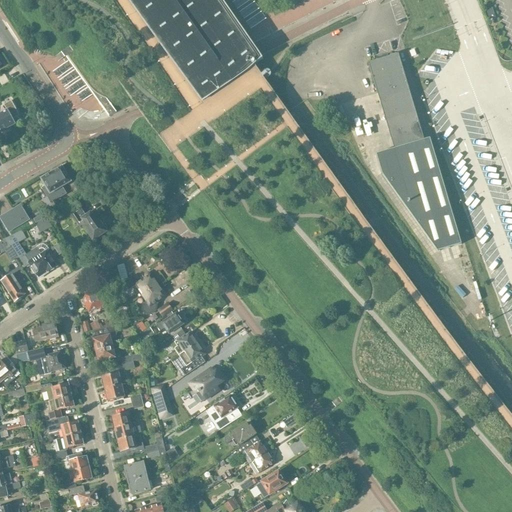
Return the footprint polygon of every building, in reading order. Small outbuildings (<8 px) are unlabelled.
[(257,63),(262,59),(243,32),(240,26),(221,0),(129,0),(175,64),(179,69),(202,101),(206,98),(210,95),(226,84),(230,82),(234,79),(237,77),(252,67),(252,66),(257,63)] [(489,19),(495,18),(492,8),(486,10),(489,19)] [(73,51),(66,56),(86,84),(96,99),(103,108),(109,116),(116,113),(116,112),(106,98),(122,87),(120,84),(112,73),(100,56),(88,40),(73,51)] [(462,245),(444,187),(430,139),(424,141),(398,54),(368,63),(394,150),(376,155),(382,175),(438,252),(462,245)] [(13,120),(20,116),(11,101),(3,105),(6,110),(0,113),(0,133),(16,125),(13,120)] [(66,194),(62,187),(70,182),(62,167),(41,179),(42,180),(46,186),(42,189),(51,203),(66,194)] [(18,206),(0,216),(0,217),(9,232),(27,221),(18,206)] [(87,216),(82,208),(72,215),(81,229),(84,227),(93,241),(107,231),(107,229),(107,227),(106,226),(105,225),(104,224),(102,224),(94,212),(87,216)] [(21,231),(7,238),(18,257),(24,253),(17,243),(25,238),(21,231)] [(11,262),(18,257),(7,238),(0,242),(0,254),(5,252),(11,262)] [(40,254),(37,249),(26,256),(29,261),(28,262),(39,278),(56,267),(45,250),(40,254)] [(143,294),(157,285),(148,273),(145,276),(146,278),(137,285),(131,276),(121,284),(123,294),(135,286),(138,290),(139,289),(143,294)] [(14,302),(22,297),(22,296),(25,294),(12,274),(1,282),(14,302)] [(157,285),(143,294),(144,295),(142,296),(146,303),(143,305),(142,310),(145,314),(150,315),(156,311),(156,306),(155,304),(165,296),(157,285)] [(91,291),(87,293),(83,302),(85,305),(86,305),(89,312),(105,305),(105,304),(110,301),(104,288),(99,290),(98,288),(91,291)] [(167,304),(157,311),(162,318),(172,311),(167,304)] [(173,316),(171,313),(155,324),(160,331),(165,328),(169,335),(184,325),(176,314),(173,316)] [(85,331),(91,330),(89,320),(83,322),(85,331)] [(40,342),(58,337),(54,324),(43,326),(44,328),(38,329),(38,331),(33,332),(35,340),(40,338),(40,342)] [(138,334),(144,331),(139,324),(134,327),(138,334)] [(94,351),(112,346),(111,340),(112,339),(114,339),(115,337),(115,336),(116,334),(116,332),(115,327),(95,332),(96,339),(93,340),(94,344),(92,344),(94,351)] [(141,343),(148,337),(147,336),(152,332),(149,328),(137,337),(141,343)] [(177,355),(177,356),(196,343),(189,333),(185,335),(181,330),(159,345),(163,351),(174,343),(176,347),(174,349),(174,350),(177,355)] [(19,355),(33,352),(31,346),(27,347),(26,341),(14,343),(16,356),(19,355)] [(185,367),(180,370),(185,376),(175,383),(184,376),(186,375),(205,362),(201,357),(204,354),(196,343),(177,356),(185,367)] [(112,346),(94,351),(96,358),(97,358),(98,362),(115,358),(112,346)] [(33,352),(19,355),(28,353),(30,362),(41,359),(45,375),(51,374),(51,371),(65,368),(62,354),(60,355),(59,354),(58,353),(57,354),(56,356),(54,356),(54,355),(50,356),(51,357),(47,358),(47,357),(45,357),(43,349),(33,352)] [(142,359),(142,357),(141,353),(120,358),(122,364),(127,363),(133,362),(142,359)] [(0,379),(2,381),(6,386),(15,378),(13,376),(18,371),(7,358),(2,362),(0,359),(0,379)] [(133,362),(127,363),(122,364),(123,371),(134,368),(133,362)] [(211,369),(189,384),(196,394),(198,392),(198,393),(200,392),(206,399),(219,390),(216,386),(223,382),(218,374),(216,371),(213,373),(211,369)] [(105,389),(121,385),(118,373),(102,377),(103,379),(102,380),(102,383),(104,384),(105,389)] [(40,387),(41,386),(40,384),(25,387),(26,393),(41,390),(40,387)] [(41,387),(40,387),(41,390),(41,393),(46,392),(48,401),(72,395),(71,388),(69,389),(68,384),(52,388),(52,385),(50,384),(41,387)] [(121,385),(105,389),(107,394),(106,396),(106,399),(108,400),(108,401),(124,397),(121,385)] [(17,391),(9,393),(10,399),(25,396),(24,390),(17,391)] [(162,392),(153,395),(159,414),(170,410),(165,391),(162,392)] [(51,412),(48,413),(50,421),(62,418),(60,410),(74,407),(73,402),(74,402),(72,395),(48,401),(51,412)] [(131,403),(142,401),(140,395),(130,397),(131,403)] [(230,396),(206,411),(219,431),(240,417),(235,410),(237,408),(236,406),(236,404),(234,402),(233,401),(230,396)] [(142,401),(131,403),(133,410),(144,407),(142,401)] [(115,428),(131,424),(130,421),(135,419),(135,416),(131,410),(125,411),(126,413),(112,417),(113,418),(112,420),(112,423),(114,424),(115,428)] [(26,426),(32,425),(30,415),(24,417),(26,426)] [(293,416),(283,423),(286,428),(296,421),(293,416)] [(62,418),(46,422),(49,434),(57,432),(62,430),(64,438),(82,433),(80,426),(79,427),(78,422),(66,425),(64,418),(62,418)] [(118,440),(134,436),(131,424),(115,428),(116,434),(115,435),(116,438),(118,439),(118,440)] [(248,428),(246,424),(223,439),(226,444),(235,439),(239,445),(255,435),(254,433),(254,431),(253,429),(251,428),(249,427),(248,428)] [(64,438),(56,440),(59,452),(66,450),(66,451),(67,450),(67,449),(83,445),(82,440),(84,440),(82,433),(64,438)] [(134,436),(118,440),(119,445),(118,447),(119,450),(121,451),(121,452),(137,448),(138,452),(143,450),(144,450),(144,448),(140,435),(134,436)] [(256,436),(236,450),(240,454),(244,451),(252,462),(267,452),(260,441),(260,442),(256,436)] [(157,445),(143,448),(144,454),(158,451),(157,445)] [(59,452),(51,454),(53,460),(67,457),(66,451),(66,450),(59,452)] [(158,451),(144,454),(147,454),(148,461),(160,458),(158,451)] [(267,452),(252,462),(259,474),(275,464),(267,452)] [(67,457),(68,462),(70,462),(72,472),(90,468),(89,462),(88,462),(86,457),(82,458),(81,453),(67,457)] [(0,465),(2,465),(7,463),(14,462),(13,455),(6,457),(6,459),(0,460),(0,465)] [(0,476),(1,476),(0,470),(0,469),(3,469),(8,468),(9,468),(15,466),(14,462),(7,463),(2,465),(0,465),(0,476)] [(129,481),(146,476),(143,463),(125,467),(126,468),(124,470),(125,475),(127,475),(129,481)] [(71,482),(49,488),(51,494),(60,492),(61,492),(77,488),(75,483),(92,479),(91,474),(92,474),(90,468),(72,472),(74,479),(71,480),(71,482)] [(230,471),(222,475),(225,479),(233,475),(230,471)] [(263,499),(286,485),(286,483),(283,478),(283,476),(281,473),(279,473),(278,472),(255,486),(263,499)] [(11,479),(3,481),(1,476),(0,476),(0,487),(7,486),(6,485),(12,484),(11,479)] [(146,476),(129,481),(130,486),(128,488),(130,493),(132,493),(132,495),(150,491),(149,488),(152,488),(151,482),(148,482),(146,476)] [(249,478),(240,484),(245,490),(253,485),(249,478)] [(77,488),(61,492),(62,496),(66,495),(69,496),(79,494),(82,508),(92,506),(93,507),(99,506),(98,504),(99,504),(96,491),(85,493),(83,486),(77,488)] [(157,496),(169,493),(167,487),(155,490),(157,496)] [(183,487),(176,492),(180,498),(187,493),(183,487)] [(169,501),(168,495),(155,498),(157,504),(161,503),(169,501)] [(231,500),(224,504),(229,511),(230,511),(237,508),(231,500)] [(304,511),(298,502),(297,502),(290,507),(286,500),(271,510),(266,511),(279,511),(284,509),(285,511),(304,511)] [(49,501),(40,504),(41,510),(51,507),(49,501)] [(246,511),(266,511),(271,510),(265,501),(246,511)] [(193,511),(191,502),(180,509),(181,511),(193,511)] [(163,511),(161,503),(157,504),(157,505),(135,511),(134,511),(163,511)]
